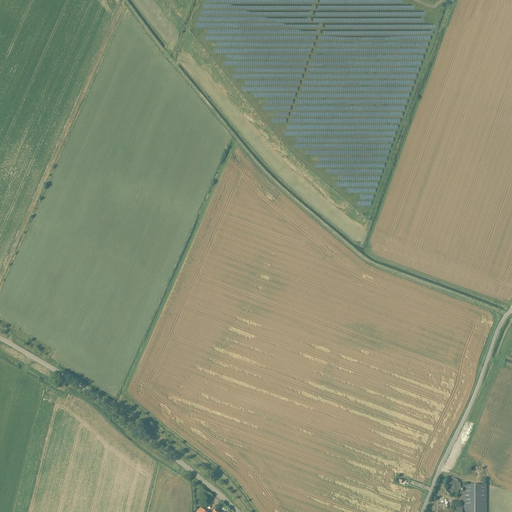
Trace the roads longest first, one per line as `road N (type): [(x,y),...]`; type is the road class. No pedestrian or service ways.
road 1 (unclassified): [(236,511),(143,433),(0,338)]
road 2 (unclassified): [(422,511),(511,310)]
